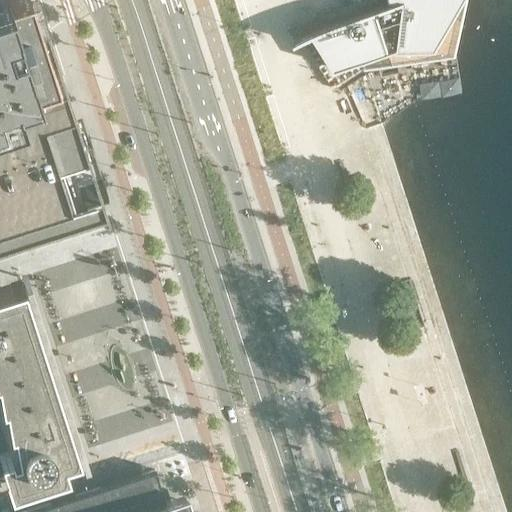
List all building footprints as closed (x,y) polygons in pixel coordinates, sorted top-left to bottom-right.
[(0,0),(0,127),(71,105),(41,12),(34,14),(29,0),(0,0)] [(455,52),(466,0),(393,0),(394,1),(360,12),(350,16),(340,19),(325,26),(311,32),(304,35),(294,40),(295,42),(301,39),(302,40),(307,36),(313,45),(307,48),(332,88),(373,61),(377,66),(454,55),(455,52)] [(69,196),(96,187),(92,174),(93,174),(92,172),(84,146),(83,144),(83,145),(79,131),(71,105),(0,127),(0,249),(79,224),(69,196)] [(75,447),(19,274),(0,280),(0,477),(50,461),(50,460),(56,458),(55,453),(75,447)] [(187,511),(181,492),(164,500),(155,468),(18,511),(187,511)]
